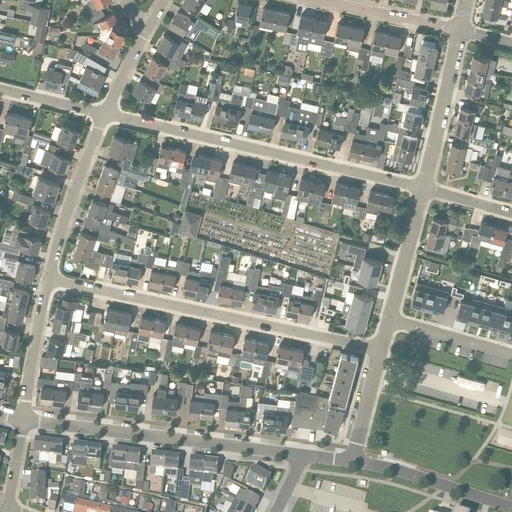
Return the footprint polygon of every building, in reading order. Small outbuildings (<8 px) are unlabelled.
[(86,0),(95,16),(90,18),(93,23),(99,20),(105,16),(100,6),(110,0),(86,0)] [(183,0),(182,4),(183,3),(197,12),(197,11),(200,7),(203,0),(206,0),(212,3),(214,0),(183,0)] [(238,2),(234,19),(235,19),(242,21),(241,26),(246,27),(247,27),(248,22),(251,5),(238,2)] [(27,9),(32,10),(30,21),(47,24),(50,8),(41,6),(34,4),(28,3),(27,9)] [(485,3),(482,15),(505,19),(508,7),(485,3)] [(263,8),(260,24),(273,27),(277,10),(263,8)] [(277,10),(273,27),(286,30),(290,13),(277,10)] [(105,16),(99,20),(102,24),(103,27),(107,25),(111,23),(118,19),(114,12),(112,13),(105,16)] [(177,12),(169,25),(177,30),(182,32),(184,33),(188,36),(194,25),(201,29),(216,37),(220,31),(198,19),(195,24),(190,21),(191,20),(177,12)] [(291,33),(289,44),(295,45),(296,45),(297,40),(298,40),(307,42),(308,42),(310,35),(314,18),(300,15),(297,32),(297,34),(291,33)] [(310,35),(308,42),(321,45),(320,51),(319,54),(325,56),(328,41),(323,39),(323,38),(327,21),(314,18),(310,35)] [(229,19),(226,31),(232,32),(234,24),(234,21),(229,19)] [(103,28),(99,36),(105,39),(106,39),(119,46),(119,45),(125,34),(112,28),(113,25),(111,23),(107,25),(103,27),(103,28)] [(338,23),(334,40),(347,43),(350,26),(338,23)] [(253,25),(251,36),(257,37),(259,29),(259,26),(253,25)] [(347,43),(346,49),(359,52),(357,58),(357,62),(362,64),(365,49),(360,47),(360,46),(364,29),(350,26),(347,43)] [(0,40),(14,44),(16,36),(1,32),(0,31),(0,40)] [(361,68),(361,69),(367,71),(369,60),(370,54),(382,57),(383,57),(385,51),(388,34),(375,31),(371,48),(371,50),(365,49),(362,64),(361,68)] [(285,32),(283,42),(289,44),(291,33),(285,32)] [(45,34),(36,33),(34,39),(44,41),(45,34)] [(388,34),(385,51),(398,54),(401,37),(388,34)] [(164,35),(158,47),(167,52),(165,57),(164,57),(175,63),(177,64),(180,58),(187,45),(179,40),(178,43),(164,35)] [(105,39),(99,50),(113,57),(119,46),(106,39),(105,39)] [(328,41),(325,56),(331,57),(334,42),(328,41)] [(85,42),(82,47),(95,53),(97,49),(85,42)] [(37,43),(34,52),(40,54),(43,44),(37,43)] [(421,44),(417,59),(434,63),(437,48),(435,47),(421,44)] [(406,45),(403,56),(404,56),(411,58),(413,46),(406,45)] [(71,49),(69,58),(73,59),(78,51),(76,50),(71,49)] [(78,51),(73,59),(83,65),(88,57),(78,51)] [(1,52),(0,56),(0,60),(13,63),(14,55),(1,52)] [(397,55),(395,66),(401,67),(403,56),(397,55)] [(473,55),(470,67),(486,71),(491,72),(493,73),(496,61),(473,55)] [(152,57),(145,71),(160,78),(167,65),(177,71),(180,66),(177,64),(175,63),(164,57),(162,62),(152,57)] [(414,74),(426,76),(431,77),(434,63),(417,59),(414,74)] [(267,62),(266,69),(273,70),(274,63),(267,62)] [(47,67),(44,83),(59,86),(60,82),(63,82),(67,83),(68,83),(71,67),(56,63),(55,69),(47,67)] [(284,65),(283,74),(292,75),(292,71),(289,66),(284,65)] [(80,80),(78,83),(79,84),(80,81),(92,86),(90,89),(96,92),(101,82),(100,81),(103,75),(104,76),(105,75),(103,75),(86,67),(80,80)] [(221,67),(220,73),(230,75),(231,70),(221,67)] [(245,67),(243,74),(253,76),(255,69),(250,68),(245,67)] [(470,67),(467,80),(483,83),(490,85),(491,80),(489,80),(484,78),(486,71),(470,67)] [(400,70),(399,77),(409,80),(410,80),(412,73),(400,70)] [(302,73),(300,78),(312,81),(313,75),(302,73)] [(398,77),(396,84),(407,86),(406,92),(411,93),(409,100),(410,100),(425,103),(428,89),(414,86),(415,82),(409,80),(399,77),(398,77)] [(140,80),(134,93),(149,101),(154,91),(160,94),(164,85),(151,79),(150,80),(148,84),(140,80)] [(467,80),(464,92),(479,96),(487,98),(488,91),(481,90),(483,83),(467,80)] [(213,100),(217,83),(213,83),(211,82),(207,98),(213,100)] [(221,84),(217,83),(213,100),(217,101),(216,103),(217,104),(213,118),(225,121),(230,100),(219,97),(222,85),(221,84)] [(174,110),(173,110),(174,111),(179,112),(178,114),(190,116),(195,95),(196,94),(186,92),(188,86),(180,84),(177,95),(176,99),(176,100),(175,104),(175,105),(174,110)] [(314,84),(312,92),(320,94),(322,86),(314,84)] [(230,100),(225,121),(237,123),(241,109),(241,106),(246,108),(249,96),(244,95),(232,92),(230,100)] [(266,100),(259,129),(271,131),(275,117),(275,114),(280,115),(283,104),(284,100),(285,97),(285,95),(280,94),(279,96),(278,103),(266,100)] [(195,95),(190,116),(202,119),(205,105),(207,98),(195,95)] [(249,96),(246,108),(252,109),(251,112),(247,126),(259,129),(266,100),(255,98),(249,96)] [(363,110),(364,103),(357,102),(356,109),(363,110)] [(399,124),(398,126),(399,127),(405,128),(406,124),(419,127),(422,127),(424,119),(422,118),(423,113),(422,113),(422,114),(421,113),(417,112),(418,108),(419,108),(419,107),(404,104),(404,103),(401,102),(400,103),(399,110),(406,112),(403,123),(399,122),(399,124)] [(461,107),(457,120),(472,123),(475,110),(481,112),(483,107),(470,103),(469,108),(461,107)] [(283,104),(280,115),(286,117),(289,106),(289,105),(283,104)] [(285,120),(282,134),(293,137),(296,122),(297,123),(301,108),(300,108),(289,106),(286,117),(285,120)] [(317,112),(314,124),(319,125),(322,113),(323,108),(319,107),(318,106),(317,112)] [(296,122),(293,137),(305,140),(309,125),(308,125),(309,122),(314,124),(317,112),(312,111),(301,108),(297,123),(296,122)] [(330,130),(327,144),(339,147),(343,130),(349,131),(353,112),(348,111),(346,118),(344,124),(333,122),(330,130)] [(353,112),(349,131),(349,132),(354,133),(355,129),(359,114),(353,112)] [(0,148),(4,133),(14,135),(19,115),(7,113),(4,128),(4,129),(0,128),(0,148)] [(19,115),(14,135),(15,136),(14,137),(26,140),(23,152),(29,154),(30,146),(32,139),(33,136),(28,135),(28,134),(32,118),(19,115)] [(457,120),(454,133),(462,135),(461,140),(480,145),(494,148),(497,139),(488,137),(487,141),(482,140),(475,138),(478,125),(472,123),(457,120)] [(366,136),(361,157),(373,160),(373,157),(378,158),(379,158),(379,157),(380,153),(380,152),(381,149),(381,148),(382,144),(383,141),(383,139),(386,130),(387,124),(381,123),(379,129),(377,138),(366,136)] [(387,124),(386,130),(398,133),(395,144),(414,149),(417,137),(404,134),(405,128),(399,127),(398,126),(392,125),(387,124)] [(57,139),(57,140),(73,146),(78,133),(79,131),(70,128),(62,125),(61,128),(57,139)] [(504,125),(502,133),(508,135),(510,127),(504,125)] [(319,127),(315,141),(327,144),(330,130),(319,127)] [(352,140),(349,154),(361,157),(366,136),(359,134),(358,134),(359,130),(355,129),(354,133),(352,140)] [(33,136),(32,139),(36,140),(37,140),(49,144),(51,137),(34,132),(33,136)] [(110,146),(109,152),(122,156),(119,166),(122,167),(122,166),(129,169),(136,151),(127,148),(130,141),(114,136),(114,137),(112,143),(110,146)] [(452,143),(448,156),(463,160),(466,147),(472,149),(479,150),(480,145),(461,140),(460,145),(452,143)] [(380,152),(380,153),(386,154),(388,143),(383,141),(382,144),(381,148),(381,149),(380,152)] [(40,162),(40,163),(48,166),(64,172),(69,158),(68,158),(59,154),(61,148),(49,144),(47,150),(45,149),(45,150),(40,162)] [(393,152),(391,160),(402,162),(403,159),(411,161),(414,149),(395,144),(393,152)] [(151,156),(147,172),(154,174),(155,166),(169,169),(173,148),(161,145),(158,158),(151,156)] [(173,148),(169,169),(170,163),(177,165),(175,171),(182,173),(181,180),(179,186),(183,188),(185,188),(185,187),(186,181),(189,169),(184,168),(185,166),(182,165),(186,151),(173,148)] [(189,169),(186,181),(192,183),(195,175),(205,178),(210,157),(198,154),(198,156),(193,154),(189,168),(195,169),(195,171),(189,169)] [(496,154),(492,168),(488,181),(492,182),(490,190),(503,194),(509,173),(510,169),(499,166),(502,155),(496,154)] [(448,156),(445,170),(459,173),(463,160),(448,156)] [(205,178),(205,179),(216,182),(213,195),(212,196),(219,198),(219,197),(223,178),(218,177),(218,175),(219,175),(223,160),(210,157),(205,178)] [(219,197),(219,198),(224,199),(225,198),(226,194),(229,181),(240,184),(245,165),(233,162),(229,177),(230,177),(229,180),(223,178),(219,197)] [(19,163),(16,171),(29,175),(32,168),(26,166),(20,164),(19,163)] [(245,165),(240,184),(247,186),(246,189),(250,190),(246,205),(247,205),(253,207),(253,206),(255,198),(258,187),(252,186),(256,172),(256,168),(245,165)] [(480,165),(476,178),(482,179),(488,181),(492,168),(485,167),(485,166),(480,165)] [(104,166),(100,178),(117,184),(122,185),(126,174),(139,179),(145,181),(147,175),(141,173),(129,169),(122,166),(122,167),(120,172),(118,172),(118,171),(104,166)] [(258,187),(255,198),(260,199),(262,190),(274,193),(278,173),(267,170),(266,174),(262,188),(258,187)] [(274,193),(286,196),(283,205),(281,214),(281,215),(287,217),(287,216),(292,194),(286,193),(287,190),(290,176),(278,173),(274,193)] [(511,174),(509,173),(503,194),(511,196),(511,174)] [(33,191),(32,192),(54,199),(59,184),(38,177),(35,184),(33,191)] [(100,178),(96,189),(110,195),(112,195),(110,200),(120,204),(126,187),(122,185),(117,184),(100,178)] [(287,216),(287,217),(294,219),(294,218),(298,200),(308,202),(309,195),(313,181),(301,178),(297,196),(292,194),(287,216)] [(309,195),(308,202),(319,205),(320,201),(321,197),(321,198),(325,184),(313,181),(309,195)] [(332,197),(331,203),(343,205),(348,185),(336,183),(332,197)] [(343,205),(343,207),(351,209),(354,210),(352,217),(358,218),(360,207),(355,206),(356,203),(360,188),(348,185),(343,205)] [(14,191),(11,199),(28,204),(24,218),(30,220),(45,225),(50,211),(35,206),(33,205),(35,198),(14,191)] [(360,207),(358,218),(363,219),(365,211),(377,214),(382,194),(370,191),(367,204),(366,208),(360,207)] [(382,194),(377,214),(379,207),(390,210),(394,196),(382,194)] [(92,199),(88,211),(109,218),(126,223),(128,216),(111,210),(112,207),(114,204),(109,202),(108,205),(107,204),(92,199)] [(319,205),(317,213),(323,214),(326,203),(320,201),(319,205)] [(323,214),(321,222),(327,223),(331,204),(326,203),(323,214)] [(180,224),(178,233),(196,238),(196,237),(196,236),(202,216),(202,215),(187,211),(185,210),(184,210),(181,220),(180,224)] [(88,211),(84,223),(99,228),(101,228),(99,233),(110,237),(118,240),(119,234),(109,230),(111,226),(108,225),(106,224),(108,218),(109,218),(88,211)] [(430,230),(429,231),(444,235),(446,227),(454,229),(457,219),(448,216),(446,221),(433,217),(431,225),(430,230)] [(171,238),(178,233),(180,224),(172,221),(169,237),(171,238)] [(470,242),(469,245),(479,248),(479,245),(480,245),(481,238),(490,241),(494,226),(481,222),(479,229),(478,230),(474,229),(470,242)] [(130,226),(126,236),(135,239),(137,228),(130,226)] [(494,226),(490,241),(503,244),(501,251),(497,266),(502,267),(504,260),(510,239),(505,238),(507,230),(494,226)] [(457,235),(456,238),(470,242),(474,229),(469,228),(468,229),(464,228),(462,236),(457,235)] [(0,241),(0,249),(19,254),(21,248),(38,252),(40,239),(27,236),(26,236),(26,234),(25,232),(23,231),(18,230),(16,230),(13,232),(12,234),(12,235),(12,237),(14,240),(16,241),(15,245),(11,244),(11,243),(10,243),(10,244),(2,242),(0,241)] [(428,237),(426,244),(434,247),(433,251),(446,255),(447,250),(450,236),(444,235),(429,231),(429,232),(428,237)] [(81,233),(77,244),(84,247),(91,249),(95,237),(81,232),(81,233)] [(99,233),(97,239),(108,243),(110,237),(99,233)] [(365,233),(363,239),(370,241),(372,235),(365,233)] [(373,234),(371,240),(383,243),(383,242),(384,237),(373,234)] [(151,247),(147,267),(153,268),(152,269),(151,269),(148,284),(161,287),(165,266),(154,263),(155,256),(156,252),(154,251),(157,239),(153,238),(151,247)] [(77,244),(73,256),(87,261),(85,264),(99,269),(100,265),(102,253),(91,249),(84,247),(77,244)] [(348,250),(347,251),(356,254),(353,266),(360,268),(380,273),(383,262),(364,257),(366,248),(349,244),(348,250)] [(130,260),(126,279),(138,282),(141,267),(141,266),(147,267),(151,247),(148,246),(147,249),(144,249),(143,253),(141,261),(137,260),(130,259),(130,260)] [(0,258),(11,261),(11,263),(13,267),(8,269),(12,276),(16,277),(31,280),(35,266),(19,263),(17,262),(19,254),(0,249),(0,258)] [(108,254),(105,266),(106,266),(111,267),(111,268),(115,269),(114,277),(126,279),(130,260),(130,259),(131,256),(115,253),(114,256),(108,254)] [(218,269),(216,281),(221,282),(220,284),(218,291),(217,299),(229,301),(234,280),(226,279),(228,271),(231,257),(221,255),(219,262),(220,262),(218,269)] [(165,266),(161,287),(173,289),(176,274),(176,273),(181,274),(184,262),(177,260),(176,268),(165,266)] [(430,262),(428,266),(438,269),(439,264),(439,263),(430,261),(430,262)] [(184,262),(181,274),(187,275),(186,276),(183,291),(195,294),(198,279),(200,273),(188,271),(190,263),(184,262)] [(198,279),(195,294),(207,297),(209,289),(210,282),(210,281),(210,280),(216,281),(218,269),(212,267),(211,272),(200,269),(200,273),(198,279)] [(254,272),(250,289),(256,290),(255,291),(251,306),(264,308),(268,288),(257,285),(259,278),(258,277),(260,269),(254,268),(254,270),(254,272)] [(360,268),(357,279),(377,284),(380,273),(360,268)] [(234,280),(229,301),(241,304),(242,304),(245,289),(244,289),(244,287),(250,289),(254,272),(254,270),(253,270),(248,269),(246,275),(245,282),(234,280)] [(0,294),(7,297),(6,302),(25,306),(29,292),(15,289),(13,288),(14,283),(0,279),(0,294)] [(268,288),(264,308),(276,311),(279,296),(278,296),(278,294),(284,296),(287,283),(281,282),(280,286),(269,284),(268,288)] [(417,282),(410,304),(421,307),(427,285),(417,282)] [(287,283),(284,296),(290,297),(289,298),(286,313),(298,316),(303,295),(295,293),(291,293),(292,290),(293,285),(292,285),(287,283)] [(350,284),(348,291),(354,293),(351,303),(370,308),(373,298),(361,294),(363,288),(350,284)] [(427,285),(421,307),(432,310),(438,288),(427,285)] [(438,288),(432,310),(443,313),(449,291),(438,288)] [(303,295),(298,316),(310,318),(314,303),(313,303),(313,302),(319,303),(321,291),(315,289),(314,294),(311,293),(310,297),(303,295)] [(57,304),(55,316),(69,319),(73,320),(77,300),(63,297),(62,305),(57,304)] [(472,303),(467,320),(477,323),(484,301),(473,298),(472,303)] [(461,300),(456,317),(467,320),(472,303),(461,300)] [(484,301),(477,323),(488,326),(494,304),(484,301)] [(0,322),(5,323),(7,317),(8,317),(8,318),(22,321),(25,306),(6,302),(5,303),(3,313),(2,312),(2,316),(0,315),(0,322)] [(351,303),(348,314),(368,319),(370,308),(351,303)] [(494,304),(488,326),(498,329),(505,307),(494,304)] [(511,309),(505,307),(498,329),(509,332),(511,327),(511,309)] [(96,312),(93,325),(99,326),(98,329),(103,330),(115,333),(116,326),(119,312),(107,309),(104,324),(100,323),(102,314),(96,312)] [(90,311),(87,323),(93,325),(96,312),(91,311),(90,311)] [(115,333),(126,336),(127,331),(128,331),(128,329),(131,314),(119,312),(116,326),(115,333)] [(348,314),(345,325),(365,330),(368,319),(348,314)] [(52,328),(67,331),(68,332),(67,337),(85,341),(87,335),(73,332),(76,321),(73,320),(69,319),(55,316),(52,328)] [(141,316),(138,331),(150,334),(153,319),(141,316)] [(150,334),(149,341),(149,342),(160,344),(159,349),(157,358),(163,359),(164,351),(167,339),(162,338),(162,336),(163,336),(166,321),(164,321),(153,319),(150,334)] [(0,322),(0,343),(2,344),(16,347),(19,333),(5,330),(4,330),(5,323),(0,322)] [(167,339),(164,351),(171,353),(171,350),(172,345),(183,347),(185,341),(188,326),(176,324),(176,323),(172,338),(173,338),(173,340),(167,339)] [(188,326),(185,341),(196,343),(197,343),(200,329),(188,326)] [(126,336),(122,355),(128,357),(131,344),(133,332),(128,331),(127,331),(126,336)] [(202,346),(199,358),(203,359),(205,360),(207,353),(218,355),(222,333),(210,331),(207,345),(208,346),(207,347),(202,346)] [(133,332),(131,344),(136,345),(139,333),(133,332)] [(222,333),(218,355),(229,357),(227,364),(233,366),(236,353),(230,352),(231,350),(232,351),(235,336),(222,333)] [(66,342),(66,343),(71,344),(78,346),(84,347),(85,341),(67,337),(66,342)] [(50,338),(47,352),(62,355),(63,348),(70,350),(71,344),(66,343),(66,342),(65,341),(50,338)] [(234,366),(233,370),(239,371),(239,367),(240,367),(240,366),(241,360),(252,362),(257,341),(245,338),(244,338),(241,353),(242,353),(242,355),(236,353),(233,366),(234,366)] [(252,362),(252,363),(263,365),(261,376),(267,378),(268,373),(270,361),(265,360),(265,358),(266,358),(269,343),(257,341),(252,362)] [(195,350),(193,357),(194,357),(193,363),(198,363),(198,362),(199,359),(199,358),(202,346),(196,345),(195,350)] [(270,361),(268,373),(274,374),(276,367),(287,369),(291,348),(279,345),(276,360),(277,360),(276,362),(270,361)] [(291,348),(287,369),(298,372),(296,378),(311,381),(313,367),(307,366),(308,362),(306,359),(302,358),(303,350),(291,348)] [(337,368),(335,375),(352,380),(353,374),(356,364),(358,356),(342,352),(339,360),(337,368)] [(41,356),(40,367),(56,369),(57,359),(57,358),(41,356)] [(73,386),(73,389),(79,390),(77,405),(89,407),(92,385),(92,378),(88,378),(81,377),(81,372),(74,371),(74,372),(74,380),(73,386)] [(149,371),(148,384),(154,385),(156,372),(155,372),(149,371)] [(105,373),(103,389),(110,390),(111,381),(111,379),(112,374),(106,373),(105,373)] [(153,395),(151,410),(164,411),(166,389),(168,374),(161,373),(160,387),(158,387),(157,395),(153,395)] [(331,390),(329,398),(344,403),(345,403),(348,395),(350,385),(352,380),(335,375),(333,383),(331,390)] [(489,390),(491,382),(464,375),(462,383),(489,390)] [(38,378),(37,385),(38,385),(42,386),(40,401),(52,402),(54,387),(55,379),(38,377),(38,378)] [(54,387),(52,402),(65,404),(65,397),(66,389),(73,389),(73,386),(74,380),(55,378),(55,379),(54,387)] [(128,392),(127,407),(139,408),(141,393),(135,392),(137,379),(130,378),(129,384),(129,386),(128,392)] [(110,390),(109,402),(115,403),(114,406),(127,407),(128,392),(129,386),(129,384),(111,381),(110,390)] [(179,382),(178,396),(185,397),(186,384),(186,383),(179,382)] [(186,384),(185,397),(192,398),(193,384),(186,384)] [(92,385),(89,407),(102,408),(103,393),(100,392),(101,386),(92,385)] [(239,409),(237,424),(249,426),(249,425),(251,411),(251,410),(245,410),(247,397),(250,397),(252,386),(242,385),(241,390),(240,402),(239,409)] [(190,399),(188,414),(201,416),(202,401),(203,395),(204,388),(199,387),(198,393),(195,393),(195,400),(190,399)] [(166,389),(164,411),(176,413),(176,408),(178,398),(177,397),(173,397),(174,390),(166,389)] [(293,423),(293,426),(326,430),(326,427),(337,430),(344,403),(329,398),(300,391),(300,393),(299,393),(297,393),(296,401),(294,416),(293,423)] [(262,427),(274,429),(276,413),(277,406),(277,401),(276,401),(272,400),(270,400),(269,400),(268,413),(263,412),(262,427)] [(202,401),(201,416),(213,417),(215,402),(214,402),(202,401)] [(226,407),(225,423),(237,424),(239,409),(240,402),(228,401),(227,401),(226,407)] [(276,413),(274,429),(286,430),(287,422),(288,415),(294,416),(296,401),(290,401),(289,407),(277,406),(276,413)] [(34,454),(33,461),(38,462),(39,455),(46,455),(48,456),(49,441),(36,440),(35,440),(34,454)] [(49,441),(48,456),(57,457),(56,464),(60,464),(66,465),(66,463),(67,458),(62,457),(63,443),(49,441)] [(67,458),(66,463),(72,464),(71,466),(85,468),(88,446),(74,445),(74,444),(73,454),(68,454),(67,458)] [(85,468),(84,480),(91,480),(93,471),(99,472),(100,465),(100,462),(102,448),(88,446),(85,468)] [(111,463),(111,470),(124,472),(127,451),(113,449),(111,463)] [(127,451),(124,472),(136,474),(135,481),(135,482),(135,490),(142,492),(142,491),(143,483),(145,465),(140,465),(141,452),(127,451)] [(150,468),(149,475),(154,476),(155,469),(164,470),(166,455),(152,454),(150,468)] [(164,470),(163,477),(177,478),(178,471),(180,457),(166,455),(164,470)] [(189,473),(188,480),(202,482),(205,460),(191,459),(189,473)] [(202,482),(202,484),(211,485),(211,483),(216,483),(217,476),(219,462),(205,460),(202,482)] [(223,476),(223,478),(231,481),(233,464),(233,463),(231,463),(225,462),(223,476)] [(247,472),(242,483),(263,493),(269,481),(271,477),(270,477),(270,476),(269,474),(266,472),(264,473),(253,468),(252,470),(250,474),(247,472)] [(59,485),(45,485),(46,476),(31,476),(31,489),(45,490),(59,490),(59,485)] [(181,490),(180,500),(184,501),(188,501),(190,483),(182,482),(181,490)] [(77,502),(74,511),(86,511),(88,505),(84,504),(86,497),(84,497),(86,484),(81,483),(78,496),(77,502)] [(88,505),(86,511),(98,511),(104,488),(102,488),(101,494),(98,493),(96,500),(90,498),(88,505)] [(104,488),(98,511),(110,511),(111,510),(112,504),(106,502),(109,489),(104,488)] [(31,489),(31,503),(43,504),(45,504),(45,501),(45,491),(45,490),(31,489)] [(223,490),(221,494),(228,498),(254,511),(255,509),(259,500),(240,490),(236,497),(223,490)] [(50,501),(47,510),(55,511),(58,498),(51,497),(50,501)] [(228,498),(226,502),(232,505),(229,511),(228,511),(253,511),(254,511),(228,498)] [(66,499),(62,511),(74,511),(77,502),(66,499)] [(111,510),(110,511),(122,511),(125,499),(121,499),(120,506),(117,505),(116,511),(111,510)] [(125,499),(122,511),(134,511),(135,509),(129,507),(130,501),(125,499)]
